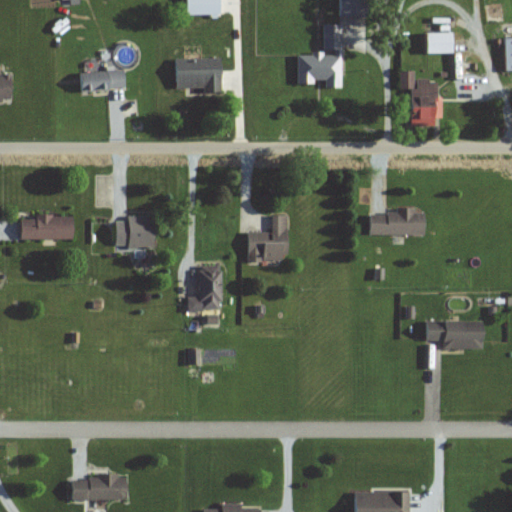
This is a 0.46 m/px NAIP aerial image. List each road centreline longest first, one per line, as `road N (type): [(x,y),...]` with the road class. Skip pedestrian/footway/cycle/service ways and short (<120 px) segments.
road 1 (residential): [(0,428),(511,428)]
road 2 (residential): [(0,148),(511,148)]
